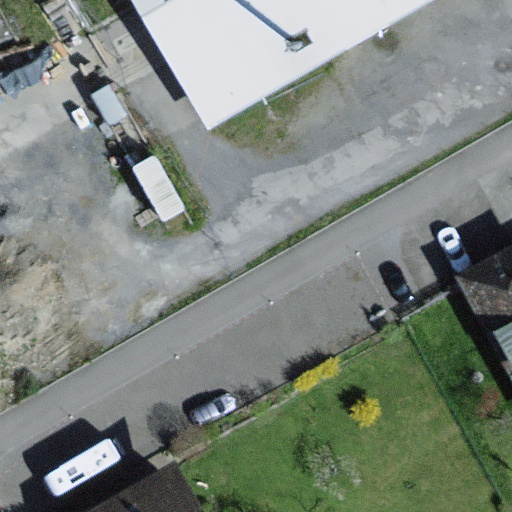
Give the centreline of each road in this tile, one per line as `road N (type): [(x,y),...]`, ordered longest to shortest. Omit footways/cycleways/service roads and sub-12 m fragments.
road 1 (track): [(226,231),(339,164),(409,282),(21,511)]
road 2 (track): [(0,365),(226,231),(117,48),(0,118)]
